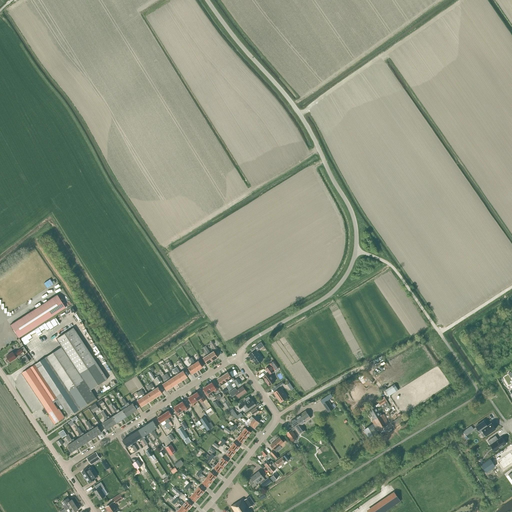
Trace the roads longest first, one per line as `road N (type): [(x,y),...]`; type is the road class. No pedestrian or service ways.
road 1 (unclassified): [(237,358),(244,344),(336,288),(356,233),(299,113),(207,0)]
road 2 (residential): [(64,467),(237,358)]
road 3 (track): [(361,368),(511,285)]
road 4 (track): [(341,511),(450,442)]
road 5 (residential): [(203,511),(277,416)]
